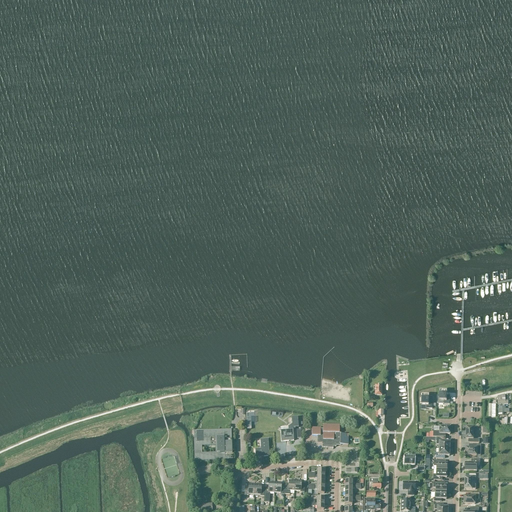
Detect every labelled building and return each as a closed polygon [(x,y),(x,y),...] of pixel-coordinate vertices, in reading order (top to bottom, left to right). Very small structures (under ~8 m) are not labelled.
[(441,392),(441,397),(438,397),(438,404),(449,405),(450,396),(448,396),(448,392),(441,392)] [(427,410),(433,410),(433,403),(430,402),(430,396),(427,396),(427,395),(423,395),(423,396),(423,399),(422,399),(422,404),(423,404),(423,407),(427,407),(427,410)] [(281,442),(293,441),(292,428),(298,427),(297,418),(291,418),(292,424),(288,428),(280,429),(281,442)] [(322,444),(322,448),(328,448),(328,447),(336,447),(336,444),(340,444),(340,445),(348,445),(348,435),(340,435),(340,433),(339,433),(339,426),(323,425),(323,429),(320,429),(312,428),(312,436),(317,437),(317,444),(322,444)] [(445,435),(451,435),(451,429),(441,428),(441,433),(434,432),(434,438),(445,438),(445,435)] [(474,428),(466,428),(466,440),(470,440),(470,443),(479,443),(479,440),(473,440),(474,428)] [(193,431),(194,461),(232,460),(231,430),(193,431)] [(439,445),(439,449),(449,449),(450,443),(444,443),(444,438),(436,438),(436,445),(439,445)] [(268,439),(264,440),(260,440),(260,449),(255,450),(255,458),(269,456),(268,439)] [(472,449),(466,448),(466,452),(465,452),(465,455),(466,455),(466,456),(476,456),(477,449),(479,449),(479,445),(472,445),(472,449)] [(449,449),(439,449),(439,453),(436,453),(436,459),(443,459),(443,456),(449,456),(449,449)] [(415,457),(403,456),(403,465),(414,465),(415,457)] [(473,463),(465,463),(465,464),(464,467),(465,467),(465,470),(477,471),(477,467),(480,467),(480,460),(473,460),(473,463)] [(437,467),(437,471),(448,471),(448,465),(442,465),(442,462),(435,461),(434,467),(437,467)] [(448,471),(437,471),(437,475),(434,475),(434,481),(441,481),(441,478),(447,478),(448,471)] [(469,478),(465,478),(465,490),(475,490),(476,485),(472,484),(472,479),(476,479),(476,475),(469,475),(469,478)] [(380,489),(380,484),(378,484),(378,479),(369,480),(369,484),(372,484),(372,490),(380,489)] [(284,486),(283,496),(284,496),(284,495),(289,496),(290,492),(293,492),(294,482),(288,482),(288,487),(284,486)] [(294,482),(293,492),(300,492),(304,493),(305,485),(301,485),(301,483),(294,482)] [(414,483),(403,482),(402,491),(407,491),(407,496),(413,496),(413,491),(414,491),(414,483)] [(264,497),(263,503),(269,503),(270,493),(274,494),(274,483),(268,483),(268,489),(264,488),(264,496),(264,497)] [(274,483),(274,494),(280,494),(280,495),(283,496),(284,486),(281,486),(281,484),(274,483)] [(437,489),(436,492),(447,493),(447,486),(441,486),(441,483),(434,483),(434,489),(437,489)] [(248,487),(245,487),(244,496),(248,496),(248,495),(254,495),(255,485),(248,485),(248,487)] [(260,497),(264,497),(264,496),(264,488),(261,488),(261,485),(255,485),(254,495),(260,496),(260,497)] [(447,493),(436,492),(436,499),(434,499),(434,503),(441,503),(441,500),(447,500),(447,493)] [(472,497),(464,497),(464,498),(463,501),(464,501),(464,504),(475,505),(475,500),(479,500),(479,494),(472,494),(472,497)] [(375,500),(366,499),(366,510),(374,510),(380,510),(380,505),(375,504),(375,500)] [(410,500),(401,500),(400,511),(414,511),(415,508),(410,508),(410,500)]
